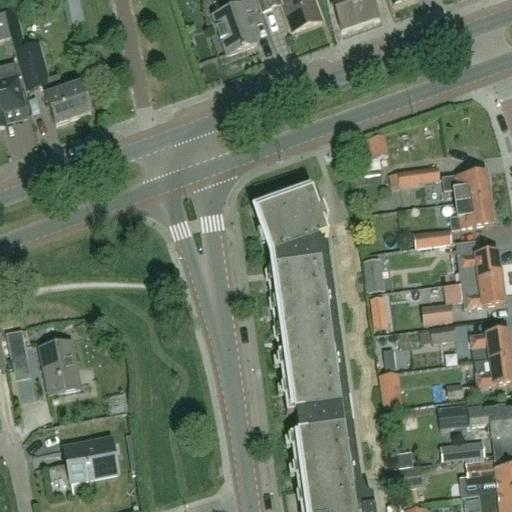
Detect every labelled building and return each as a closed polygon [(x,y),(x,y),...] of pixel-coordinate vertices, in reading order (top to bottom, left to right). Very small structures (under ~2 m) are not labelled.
[(226,0),(231,14),(213,20),(227,59),(256,48),(245,16),(256,12),(251,0),(226,0)] [(256,0),(262,16),(282,9),(292,36),(322,25),(313,0),(256,0)] [(330,0),(341,32),(377,21),(370,0),(330,0)] [(71,5),(75,25),(87,22),(82,2),(71,5)] [(26,96),(45,90),(48,100),(46,101),(56,130),(92,118),(82,88),(63,95),(58,80),(44,85),(33,50),(14,56),(26,96)] [(0,135),(2,135),(0,123),(0,110),(21,107),(17,85),(16,86),(14,74),(0,76),(0,135)] [(43,116),(34,119),(39,135),(48,132),(43,116)] [(373,158),(392,156),(390,136),(371,138),(373,158)] [(365,164),(366,173),(380,171),(379,162),(365,164)] [(396,176),(398,189),(398,190),(439,184),(437,170),(396,176)] [(456,206),(490,201),(486,176),(443,182),(445,195),(454,194),(456,206)] [(373,511),(372,500),(366,501),(360,487),(352,431),(353,431),(349,406),(348,406),(326,250),(322,251),(319,243),(328,239),(323,226),(326,225),(328,224),(323,211),(321,212),(319,213),(312,194),(295,200),(295,202),(296,202),(297,206),(274,214),(273,210),(274,210),(273,208),(255,215),(272,260),(273,271),(266,272),(266,275),(272,274),(274,284),(268,285),(270,303),(276,302),(278,313),(272,314),(274,332),(280,331),(282,341),(276,342),(278,360),(284,359),(286,370),(280,371),(282,389),(288,388),(290,398),(284,399),(287,417),(295,416),(298,436),(289,438),(290,440),(296,439),(297,450),(291,451),(299,503),(303,503),(303,511),(373,511)] [(490,201),(456,206),(458,220),(450,221),(452,233),(493,227),(490,201)] [(205,222),(208,237),(231,233),(229,217),(205,222)] [(414,238),(415,252),(451,248),(448,233),(414,238)] [(459,261),(463,286),(500,281),(497,256),(459,261)] [(362,262),(365,289),(383,288),(380,260),(362,262)] [(500,281),(463,286),(466,312),(504,307),(500,281)] [(382,302),(370,303),(374,335),(386,333),(382,302)] [(453,324),(451,308),(423,312),(425,328),(453,324)] [(431,348),(456,344),(453,329),(429,333),(431,348)] [(22,334),(7,338),(12,365),(28,362),(22,334)] [(470,341),(472,352),(488,350),(490,363),(511,360),(508,335),(470,341)] [(81,393),(72,345),(39,352),(48,399),(81,393)] [(511,386),(511,365),(511,360),(490,363),(492,377),(476,379),(477,391),(511,386)] [(461,387),(446,389),(447,402),(463,400),(461,387)] [(511,439),(511,414),(503,416),(503,412),(464,417),(466,431),(490,428),(492,442),(511,439)] [(63,451),(71,488),(117,478),(110,442),(63,451)] [(485,456),(508,453),(507,446),(484,448),(485,456)] [(441,452),(442,466),(483,460),(481,447),(441,452)] [(479,483),(481,500),(511,496),(511,471),(495,473),(495,467),(468,471),(469,484),(479,483)] [(423,487),(422,471),(394,474),(395,490),(423,487)] [(511,511),(511,496),(481,500),(482,511),(511,511)]
